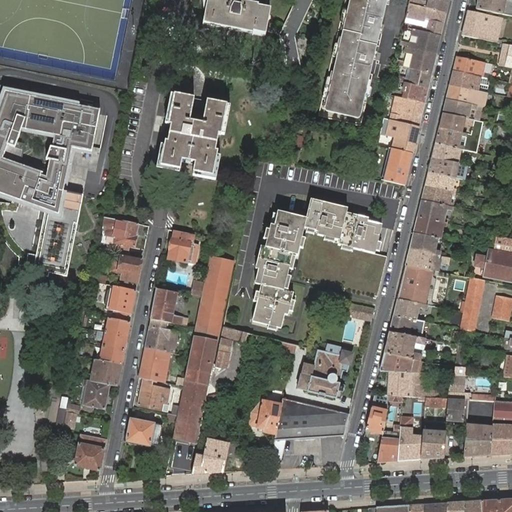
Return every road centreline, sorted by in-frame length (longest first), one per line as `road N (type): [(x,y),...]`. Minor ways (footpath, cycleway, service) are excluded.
road 1 (residential): [(458,0),(345,487)]
road 2 (residential): [(154,82),(140,169),(159,221),(109,502)]
road 3 (secondary): [(292,491),(109,502)]
road 4 (secondary): [(511,477),(345,487)]
